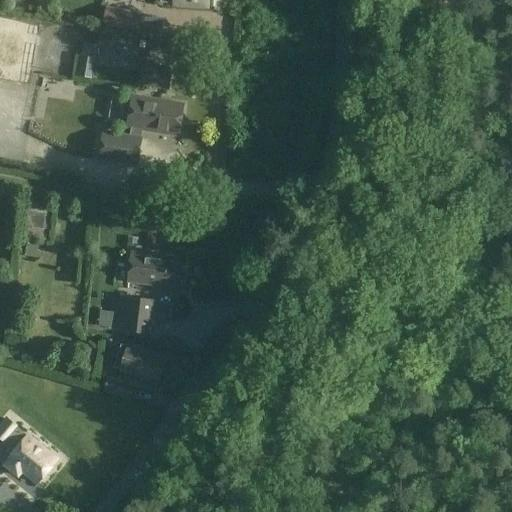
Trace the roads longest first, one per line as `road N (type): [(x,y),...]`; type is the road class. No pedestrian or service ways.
road 1 (unclassified): [(98,511),(138,452),(315,251),(339,193),(352,126),(358,0)]
road 2 (track): [(511,190),(341,182)]
